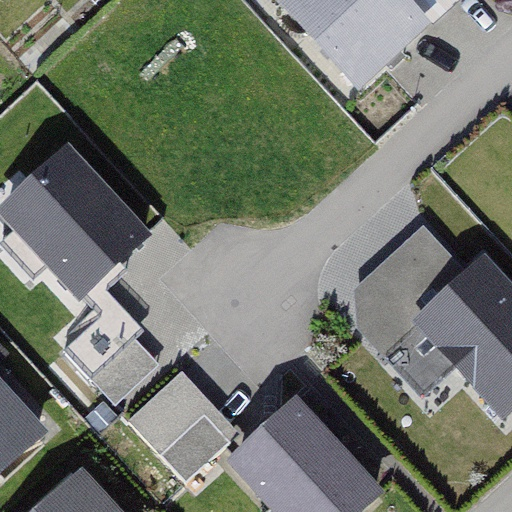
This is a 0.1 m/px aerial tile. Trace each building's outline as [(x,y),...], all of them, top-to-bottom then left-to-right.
[(425,33),(393,0),(288,0),(279,9),(360,94),(425,33)] [(0,225),(73,308),(149,242),(63,143),(0,197),(0,225)] [(504,428),(511,421),(511,283),(494,263),(418,329),(504,428)] [(0,484),(46,442),(0,391),(0,484)] [(256,511),(366,511),(381,500),(294,401),(218,468),(256,511)] [(112,511),(86,483),(53,511),(112,511)]
